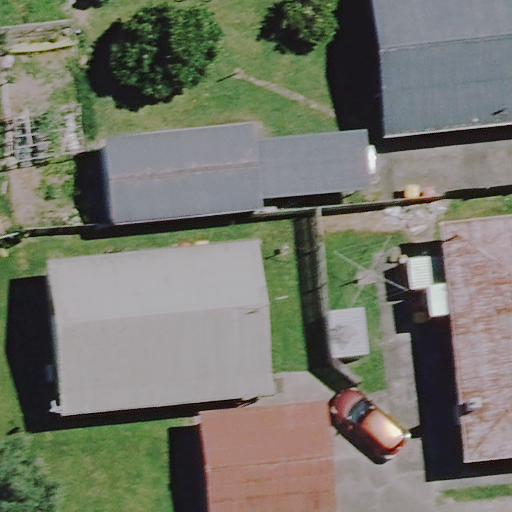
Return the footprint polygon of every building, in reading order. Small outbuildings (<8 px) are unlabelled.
[(511,0),(351,0),(370,152),(397,149),(404,203),(511,189),(511,0)] [(250,154),(249,138),(91,150),(97,238),(247,228),(246,215),(358,207),(354,147),(250,154)] [(511,233),(421,243),(446,481),(511,473),(511,233)] [(256,406),(242,261),(33,281),(47,425),(256,406)] [(316,511),(310,424),(190,433),(195,511),(316,511)]
